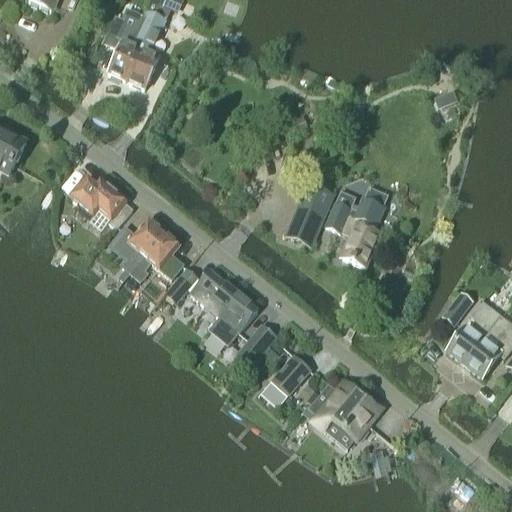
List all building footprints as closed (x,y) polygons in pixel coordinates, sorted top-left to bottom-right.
[(30,0),(28,6),(50,15),(56,0),(30,0)] [(177,0),(166,0),(162,11),(177,18),(184,3),(177,0)] [(142,46),(154,20),(152,20),(159,5),(152,2),(140,27),(125,20),(118,26),(109,43),(120,48),(107,78),(124,86),(138,55),(136,53),(139,45),(142,46)] [(164,25),(154,20),(142,46),(139,45),(136,53),(138,55),(124,86),(144,95),(158,63),(148,59),(164,25)] [(452,97),(437,103),(441,112),(455,106),(452,97)] [(353,113),(334,113),(334,128),(353,128),(353,113)] [(303,120),(295,123),(300,135),(307,132),(303,120)] [(26,148),(0,134),(0,177),(8,181),(26,148)] [(132,215),(124,209),(125,208),(99,187),(97,190),(87,182),(70,203),(92,221),(88,226),(101,237),(108,228),(116,235),(132,215)] [(311,251),(332,202),(306,191),(285,240),(311,251)] [(373,236),(387,201),(368,193),(357,217),(351,214),(355,203),(340,197),(334,209),(325,232),(340,238),(342,234),(353,239),(342,264),(364,274),(379,239),(373,236)] [(123,236),(110,252),(127,266),(122,273),(130,279),(163,239),(147,226),(133,244),(123,236)] [(163,239),(130,279),(140,287),(146,280),(143,277),(150,268),(171,285),(182,272),(170,262),(179,252),(163,239)] [(176,309),(197,284),(185,274),(165,299),(176,309)] [(190,300),(218,323),(237,299),(209,277),(190,300)] [(255,314),(237,299),(218,323),(219,323),(208,336),(226,352),(237,339),(257,316),(255,314)] [(453,331),(467,313),(456,305),(443,322),(453,331)] [(464,370),(501,321),(479,305),(468,320),(475,326),(468,336),(464,334),(447,357),(464,370)] [(511,354),(511,329),(501,321),(464,370),(481,383),(498,361),(504,365),(511,354)] [(277,343),(261,330),(238,359),(254,372),(254,371),(269,353),(277,343)] [(278,360),(269,353),(254,371),(263,378),(278,360)] [(288,401),(309,377),(293,362),(271,386),(288,401)] [(310,412),(309,413),(317,420),(316,420),(314,424),(315,428),(318,431),(321,433),(325,433),(329,430),(324,436),(324,437),(347,455),(357,443),(357,442),(361,445),(368,436),(365,433),(379,415),(355,396),(346,407),(336,398),(327,391),(310,412)] [(314,396),(306,405),(310,408),(318,399),(314,396)]
